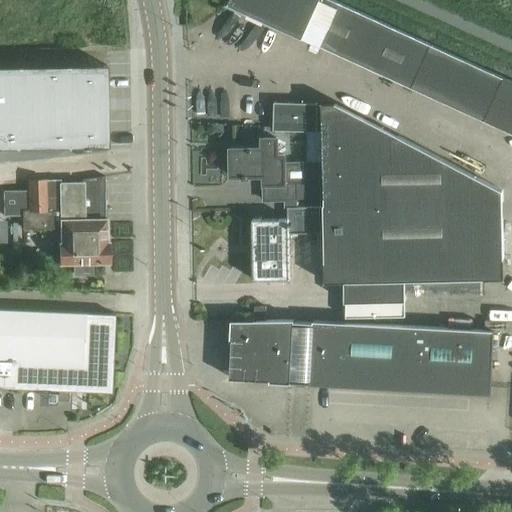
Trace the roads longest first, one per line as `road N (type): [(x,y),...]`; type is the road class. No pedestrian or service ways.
road 1 (tertiary): [(162,297),(150,0)]
road 2 (secondary): [(511,497),(302,482)]
road 3 (tertiary): [(188,430),(162,297)]
road 4 (tertiary): [(162,297),(146,428)]
